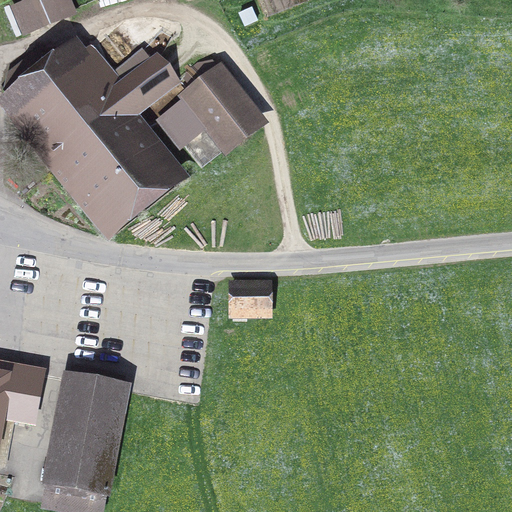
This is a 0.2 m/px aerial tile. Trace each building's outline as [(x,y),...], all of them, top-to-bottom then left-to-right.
[(35,0),(14,9),(24,32),(73,12),(68,0),(35,0)] [(141,143),(150,136),(135,116),(177,81),(158,57),(121,86),(93,51),(77,63),(69,53),(49,69),(36,54),(8,76),(15,84),(4,92),(111,226),(170,179),(141,143)] [(188,99),(227,149),(258,124),(220,75),(188,99)] [(262,316),(262,291),(233,291),(233,317),(262,316)] [(0,424),(1,418),(31,423),(40,375),(0,367),(0,424)] [(89,511),(100,511),(123,390),(69,380),(46,504),(89,511)]
